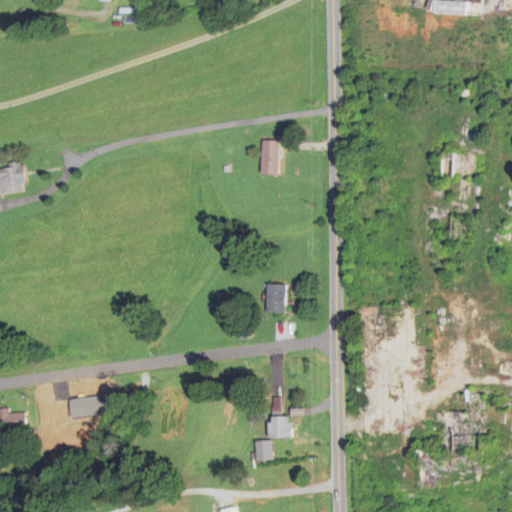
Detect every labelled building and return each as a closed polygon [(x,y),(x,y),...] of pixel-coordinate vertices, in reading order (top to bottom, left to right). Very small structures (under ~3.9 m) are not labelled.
[(469,17),(469,4),(437,2),(436,16),(469,17)] [(281,177),(281,142),(263,142),(263,177),(281,177)] [(476,181),(476,155),(442,155),(441,180),(476,181)] [(0,195),(25,195),(25,166),(0,165),(0,195)] [(450,247),(469,248),(470,220),(452,219),(450,247)] [(267,314),(286,314),(286,285),(267,285),(267,314)] [(511,355),(511,331),(497,331),(497,355),(511,355)] [(187,386),(166,383),(161,413),(181,417),(187,386)] [(483,470),(482,439),(491,439),(490,388),(469,388),(469,411),(451,412),(451,424),(441,424),(441,446),(415,447),(417,488),(442,487),(441,471),(483,470)] [(269,439),(293,439),(293,417),(269,417),(269,439)] [(272,461),(272,442),(258,442),(258,461),(272,461)]
